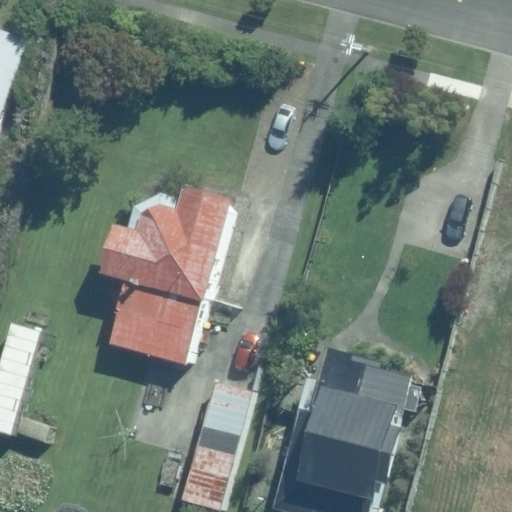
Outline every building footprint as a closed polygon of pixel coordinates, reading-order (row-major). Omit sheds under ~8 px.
[(0,176),(3,166),(0,164),(0,152),(33,40),(0,30),(0,176)] [(173,201),(147,214),(142,233),(121,228),(108,277),(134,283),(117,349),(193,369),(235,207),(193,196),(191,205),(173,201)] [(511,270),(491,265),(473,332),(486,336),(475,376),(511,385),(511,270)] [(53,334),(18,325),(0,391),(0,435),(24,442),(53,334)] [(325,377),(315,375),(282,511),(377,511),(404,401),(366,392),(373,360),(332,351),(325,377)] [(226,511),(231,511),(264,396),(222,384),(189,502),(226,511)] [(511,511),(511,475),(480,468),(469,511),(511,511)]
